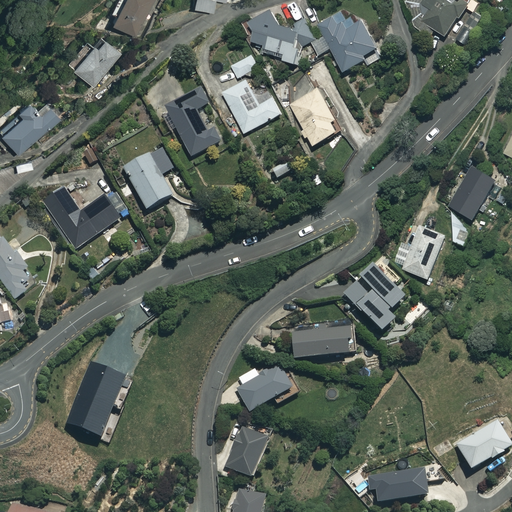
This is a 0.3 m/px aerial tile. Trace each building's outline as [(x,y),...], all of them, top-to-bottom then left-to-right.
[(150,0),(119,0),(109,21),(135,33),(150,0)] [(231,0),(203,0),(202,7),(212,10),(213,0),(221,0),(231,2),(231,0)] [(473,13),(479,5),(471,0),(469,4),(462,0),(424,0),(409,23),(431,38),(435,32),(444,38),(465,8),(473,13)] [(263,43),(261,52),(298,63),(304,43),(315,38),(305,18),(294,24),(296,28),(279,23),(273,11),(251,20),(256,31),(253,40),(263,43)] [(366,59),(369,64),(380,58),(375,51),(380,47),(363,19),(356,23),(352,16),(343,21),(339,14),(318,28),(323,36),(313,43),(320,55),(332,47),(346,71),(366,59)] [(93,43),(90,41),(69,65),(92,84),(120,52),(101,34),(93,43)] [(260,65),(253,53),(233,65),(240,77),(260,65)] [(260,104),(248,80),(225,92),(246,132),(283,113),(275,96),(260,104)] [(209,103),(201,88),(167,107),(171,114),(163,118),(170,132),(176,129),(191,156),(220,141),(211,124),(207,126),(198,109),(209,103)] [(343,129),(320,88),(292,104),(315,144),(343,129)] [(35,108),(27,98),(17,106),(21,110),(0,127),(0,132),(17,153),(59,117),(44,100),(35,108)] [(147,209),(174,195),(158,167),(169,160),(162,147),(124,167),(147,209)] [(291,171),(286,162),(273,170),(277,179),(291,171)] [(497,179),(475,166),(451,205),(474,219),(480,209),(485,212),(498,192),(492,188),(497,179)] [(81,212),(64,187),(43,201),(76,249),(120,220),(104,196),(81,212)] [(403,243),(395,262),(404,265),(403,267),(430,278),(447,235),(422,225),(413,247),(403,243)] [(27,269),(0,231),(0,278),(15,299),(28,290),(23,284),(30,280),(23,271),(27,269)] [(109,269),(104,261),(87,272),(92,280),(109,269)] [(405,295),(373,265),(344,294),(383,331),(395,318),(389,312),(405,295)] [(0,322),(10,320),(3,295),(0,296),(0,322)] [(295,359),(348,352),(347,340),(351,340),(350,327),(292,334),(295,359)] [(125,377),(94,364),(69,425),(100,438),(125,377)] [(278,405),(302,391),(288,367),(284,370),(280,364),(258,377),(254,370),(240,378),(245,385),(237,390),(250,412),(274,398),(278,405)] [(511,446),(511,445),(499,421),(457,445),(471,469),(511,446)] [(267,438),(243,427),(227,467),(251,477),(267,438)] [(262,511),(266,495),(239,489),(234,511),(262,511)] [(0,511),(8,511),(8,502),(0,502),(0,511)] [(45,511),(12,503),(9,511),(45,511)]
